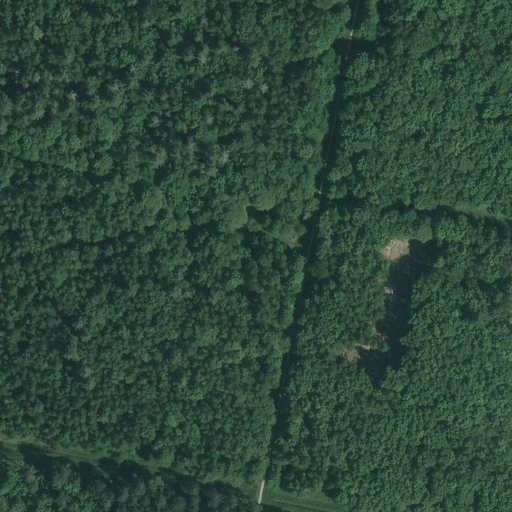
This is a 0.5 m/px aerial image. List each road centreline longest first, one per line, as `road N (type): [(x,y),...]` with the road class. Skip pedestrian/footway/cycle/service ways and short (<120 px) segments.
road 1 (track): [(314,222),(0,149)]
road 2 (track): [(0,261),(148,227),(244,232),(309,246)]
road 3 (track): [(260,492),(0,439)]
road 4 (track): [(319,195),(511,225)]
